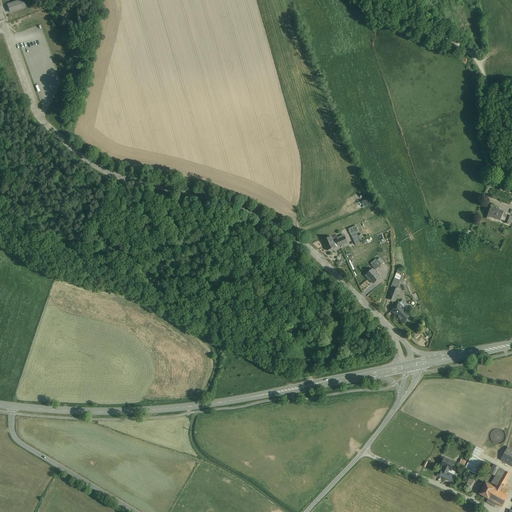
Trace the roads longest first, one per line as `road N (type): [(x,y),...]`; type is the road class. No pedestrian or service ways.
road 1 (residential): [(4,24),(34,112),(63,143),(112,173),(243,203),(298,236),(389,328)]
road 2 (tertiary): [(374,374),(152,410),(12,406)]
road 3 (residential): [(511,181),(489,153),(475,58),(369,0)]
road 4 (unclassified): [(12,406),(19,442),(134,511)]
road 5 (unclassified): [(364,450),(492,511)]
